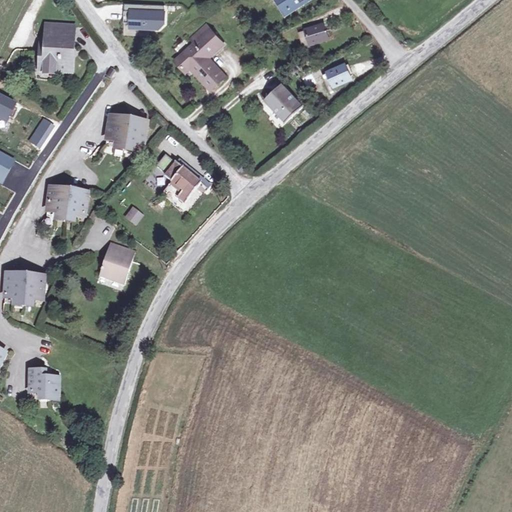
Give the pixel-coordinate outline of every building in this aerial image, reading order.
[(144,13),(125,12),(125,21),(132,21),(132,29),(159,30),(165,25),(166,7),(145,6),(144,13)] [(42,41),(42,50),(41,59),(40,71),(45,71),(72,73),(73,60),(70,60),(71,43),(74,43),(74,27),(47,26),(47,41),(42,41)] [(312,53),(330,48),(325,28),(307,33),(312,53)] [(225,77),(207,57),(222,44),(210,31),(176,61),(186,72),(194,66),(198,70),(195,73),(211,90),(225,77)] [(335,86),(352,78),(348,69),(331,76),(335,86)] [(286,121),(302,107),(284,86),(267,100),(286,121)] [(16,105),(0,96),(0,118),(7,122),(10,115),(14,117),(17,110),(14,109),(16,105)] [(148,125),(124,121),(124,119),(111,117),(106,145),(134,150),(135,143),(144,145),(148,125)] [(0,156),(1,157),(0,158),(0,160),(12,166),(14,162),(0,153),(0,156)] [(0,181),(3,183),(12,166),(0,160),(0,158),(1,157),(0,156),(0,181)] [(178,198),(185,204),(202,184),(177,164),(176,165),(166,156),(157,168),(167,176),(166,177),(172,183),(184,192),(178,198)] [(187,217),(209,189),(202,184),(185,204),(178,198),(184,192),(172,183),(161,196),(187,217)] [(51,189),(47,217),(75,221),(76,214),(86,215),(88,195),(64,192),(65,190),(51,189)] [(142,216),(134,210),(128,218),(136,224),(142,216)] [(111,244),(101,275),(126,283),(136,252),(111,244)] [(7,275),(5,303),(34,305),(34,299),(44,299),(45,279),(21,277),(21,276),(7,275)] [(101,275),(100,278),(125,286),(126,283),(101,275)] [(31,371),(31,398),(40,398),(50,399),(59,399),(59,379),(45,379),(45,372),(31,371)]
